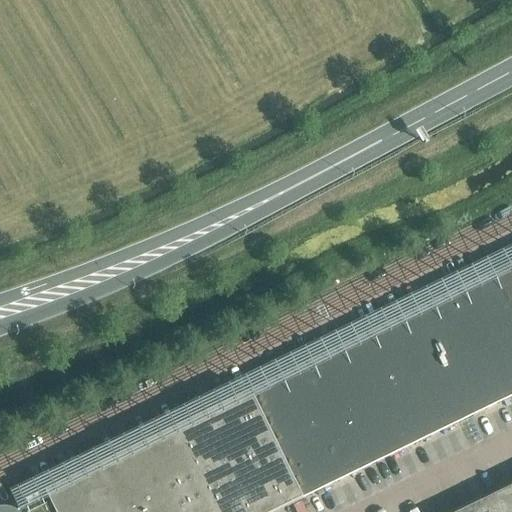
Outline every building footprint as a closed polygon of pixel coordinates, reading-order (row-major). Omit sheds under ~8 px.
[(511,264),(491,274),(511,317),(511,264)] [(511,317),(491,274),(461,289),(511,394),(511,317)] [(511,394),(461,289),(430,304),(483,412),(511,397),(511,394)] [(430,304),(400,319),(452,427),(483,412),(430,304)] [(400,319),(369,334),(422,442),(452,427),(400,319)] [(369,334),(339,349),(391,457),(422,442),(369,334)] [(339,349),(308,364),(361,471),(391,457),(339,349)] [(308,364),(278,378),(330,486),(361,471),(308,364)] [(248,393),(300,501),(330,486),(278,378),(248,393)] [(212,511),(277,511),(300,501),(248,393),(172,430),(212,511)] [(118,511),(212,511),(172,430),(97,466),(118,511)] [(27,507),(15,511),(8,511),(5,511),(3,511),(0,511),(118,511),(97,466),(24,502),(27,507)] [(511,511),(511,486),(492,497),(498,511),(511,511)] [(460,511),(498,511),(492,497),(460,511)]
